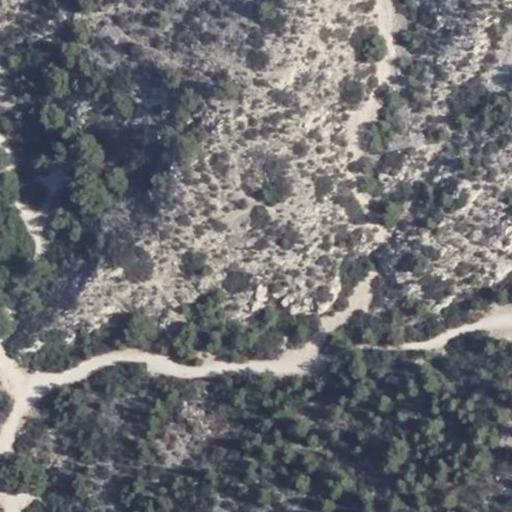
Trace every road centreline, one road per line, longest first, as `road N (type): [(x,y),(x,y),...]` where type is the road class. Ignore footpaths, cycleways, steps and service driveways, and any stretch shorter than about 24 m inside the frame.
road 1 (track): [(308,360),(179,368),(141,356),(102,359),(29,390),(2,453),(11,511)]
road 2 (track): [(29,390),(9,366),(4,341),(10,300),(39,249),(38,230),(0,131)]
